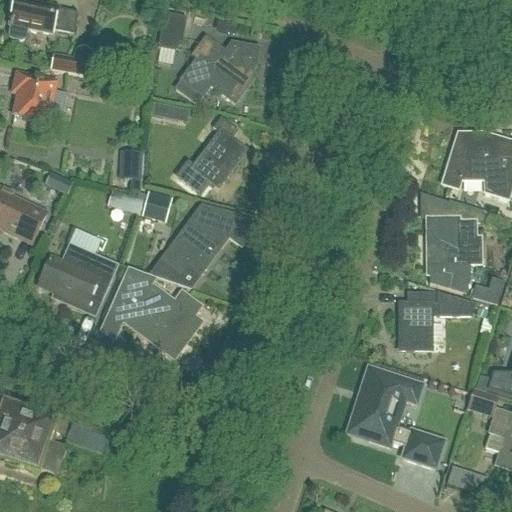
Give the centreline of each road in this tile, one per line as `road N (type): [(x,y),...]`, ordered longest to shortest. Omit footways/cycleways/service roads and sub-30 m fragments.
road 1 (residential): [(215,420),(284,204),(300,39)]
road 2 (residential): [(303,459),(422,94)]
road 3 (unclassified): [(215,420),(0,323)]
road 4 (residential): [(422,94),(300,39)]
road 5 (unclassified): [(423,511),(303,459)]
